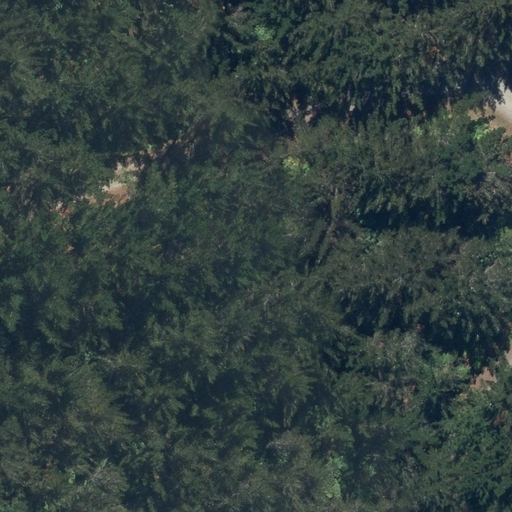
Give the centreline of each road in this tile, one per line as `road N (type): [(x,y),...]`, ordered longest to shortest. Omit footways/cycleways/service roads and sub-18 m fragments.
road 1 (track): [(511,53),(0,221)]
road 2 (track): [(410,511),(437,459),(511,363)]
